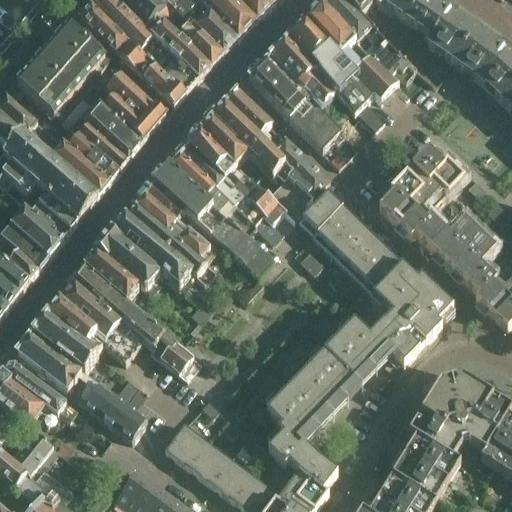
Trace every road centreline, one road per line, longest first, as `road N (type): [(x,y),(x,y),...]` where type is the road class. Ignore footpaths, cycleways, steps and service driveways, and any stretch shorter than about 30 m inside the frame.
road 1 (unclassified): [(0,352),(179,129),(230,80)]
road 2 (residential): [(460,350),(465,309),(339,187)]
road 3 (residential): [(342,511),(431,366),(460,350)]
road 4 (residential): [(339,187),(230,80)]
road 5 (residential): [(0,99),(82,0)]
road 6 (residential): [(149,464),(180,415),(127,374)]
